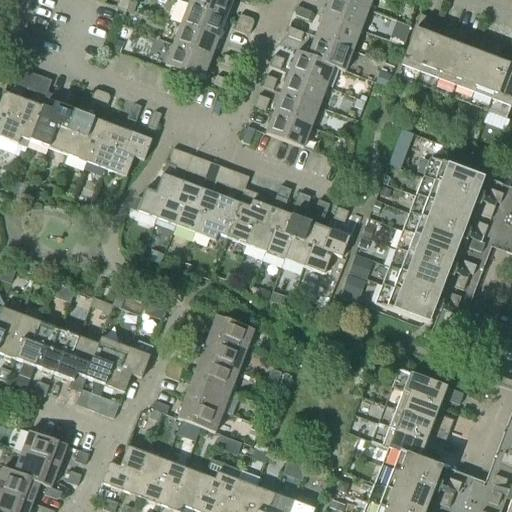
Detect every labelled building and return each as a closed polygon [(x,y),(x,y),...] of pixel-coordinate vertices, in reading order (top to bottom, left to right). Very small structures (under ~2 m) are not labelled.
[(125,13),(130,2),(123,0),(118,0),(115,9),(125,13)] [(225,20),(232,0),(189,0),(187,6),(225,20)] [(360,32),(367,12),(336,0),(328,0),(322,18),(360,32)] [(336,0),(367,12),(371,0),(336,0)] [(217,41),(225,20),(187,6),(179,26),(217,41)] [(307,22),(310,14),(295,8),(293,14),(295,18),(307,22)] [(253,25),(251,21),(239,16),(236,24),(251,30),(253,25)] [(416,81),(432,39),(425,36),(430,21),(419,17),(397,74),(416,81)] [(352,52),(360,32),(322,18),(314,38),(352,52)] [(249,36),(251,30),(236,24),(233,32),(245,37),(249,36)] [(209,61),(217,41),(179,26),(172,47),(209,61)] [(434,88),(456,31),(445,27),(440,42),(432,39),(416,81),(434,88)] [(300,43),(303,35),(288,29),(285,35),(287,38),(300,43)] [(452,95),(468,52),(461,49),(466,35),(456,31),(434,88),(452,95)] [(344,74),(352,52),(314,38),(307,58),(306,59),(333,69),(332,70),(344,74)] [(470,101),(492,44),(481,40),(476,55),(468,52),(452,95),(470,101)] [(488,108),(504,66),(496,63),(502,48),(492,44),(470,101),(488,108)] [(201,82),(209,61),(172,47),(164,68),(201,82)] [(325,90),(332,70),(333,69),(306,59),(307,58),(295,54),(287,75),(325,90)] [(238,65),(236,62),(224,57),(220,65),(236,71),(238,65)] [(279,72),(284,61),(273,57),(268,68),(279,72)] [(507,115),(511,101),(511,67),(511,69),(504,66),(488,108),(507,115)] [(15,87),(20,74),(18,71),(13,68),(7,83),(15,87)] [(317,109),(325,90),(287,75),(280,95),(317,109)] [(34,94),(39,81),(37,78),(32,76),(26,91),(34,94)] [(272,92),(276,81),(265,77),(261,88),(272,92)] [(230,86),(228,83),(216,78),(212,86),(228,92),(230,86)] [(66,158),(74,136),(85,140),(92,121),(96,109),(102,94),(96,92),(93,94),(84,117),(73,113),(66,133),(55,129),(47,151),(66,158)] [(15,121),(22,102),(2,94),(0,99),(0,130),(5,118),(15,121)] [(104,112),(109,100),(107,96),(102,94),(96,109),(104,112)] [(66,133),(73,113),(55,107),(58,99),(46,95),(40,109),(41,109),(28,144),(47,151),(55,129),(66,133)] [(310,130),(317,109),(280,95),(272,115),(310,130)] [(264,113),(268,101),(258,97),(253,108),(264,113)] [(28,144),(41,109),(40,109),(22,102),(15,121),(5,118),(0,130),(0,152),(13,157),(15,152),(23,155),(28,144)] [(134,124),(140,109),(134,107),(131,108),(126,121),(134,124)] [(154,132),(160,116),(154,114),(151,116),(146,128),(154,132)] [(302,151),(310,130),(272,115),(264,136),(302,151)] [(104,147),(111,128),(92,121),(85,140),(74,136),(66,158),(85,165),(94,144),(104,147)] [(123,154),(130,135),(111,128),(104,147),(94,144),(85,165),(105,172),(113,151),(123,154)] [(248,147),(254,132),(246,129),(241,142),(242,145),(248,147)] [(125,180),(133,159),(143,163),(150,143),(130,135),(123,154),(113,151),(105,172),(125,180)] [(399,171),(406,153),(408,148),(396,144),(388,167),(399,171)] [(174,204),(181,184),(173,181),(174,169),(179,156),(177,153),(172,151),(162,177),(161,177),(154,195),(144,191),(135,214),(156,221),(164,200),(174,204)] [(193,176),(198,164),(196,160),(191,158),(185,173),(193,176)] [(427,327),(482,181),(428,161),(373,307),(427,327)] [(212,218),(219,199),(211,195),(215,184),(212,183),(217,171),(215,167),(210,165),(200,191),(193,211),(183,207),(175,229),(194,236),(202,214),(212,218)] [(510,183),(511,179),(511,175),(497,170),(494,177),(510,183)] [(231,190),(236,178),(234,174),(229,172),(223,187),(231,190)] [(193,211),(200,191),(181,184),(174,204),(164,200),(156,221),(175,229),(183,207),(193,211)] [(286,203),(290,192),(279,188),(275,199),(286,203)] [(263,230),(271,210),(270,210),(262,207),(265,200),(243,191),(238,206),(239,206),(226,240),(245,248),(253,226),(263,230)] [(498,207),(501,197),(489,193),(486,202),(498,207)] [(305,210),(309,199),(298,195),(294,206),(305,210)] [(239,206),(238,206),(219,199),(212,218),(202,214),(194,236),(214,243),(216,237),(226,240),(239,206)] [(283,237),(290,218),(281,215),(286,203),(275,199),(270,210),(271,210),(263,230),(253,226),(245,248),(264,255),(272,233),(283,237)] [(321,252),(328,232),(320,229),(328,206),(317,202),(309,225),(302,244),(292,241),(283,262),(302,269),(311,248),(321,252)] [(489,222),(493,210),(484,206),(479,219),(489,222)] [(343,224),(347,214),(336,209),(332,220),(343,224)] [(302,244),(309,225),(290,218),(283,237),(272,233),(264,255),(283,262),(292,241),(302,244)] [(482,241),(486,229),(477,226),(472,238),(482,241)] [(340,260),(348,240),(328,232),(321,252),(311,248),(302,269),(323,277),(330,256),(340,260)] [(479,256),(483,247),(470,242),(467,252),(479,256)] [(471,278),(474,269),(462,264),(459,274),(471,278)] [(462,294),(466,282),(457,278),(452,290),(462,294)] [(454,313),(459,301),(450,297),(445,310),(454,313)] [(12,339),(20,318),(0,309),(0,340),(2,335),(12,339)] [(452,328),(456,319),(443,314),(440,323),(452,328)] [(31,346),(39,325),(20,318),(12,339),(2,335),(0,340),(0,356),(14,362),(21,343),(31,346)] [(244,354),(252,333),(215,318),(207,340),(244,354)] [(196,336),(199,328),(186,323),(183,324),(181,330),(196,336)] [(50,354),(58,332),(39,325),(31,346),(21,343),(14,362),(22,365),(14,388),(25,392),(33,369),(40,350),(50,354)] [(193,344),(196,336),(181,330),(178,335),(180,339),(193,344)] [(69,361),(77,339),(58,332),(50,354),(40,350),(33,369),(52,377),(59,357),(69,361)] [(84,381),(97,347),(77,339),(69,361),(59,357),(52,377),(70,383),(67,391),(79,395),(85,381),(84,381)] [(237,374),(244,354),(207,340),(199,360),(237,374)] [(128,351),(108,343),(106,350),(97,347),(84,381),(85,381),(91,384),(91,396),(86,409),(88,412),(93,414),(103,388),(110,369),(120,372),(128,351)] [(140,381),(152,349),(137,344),(134,353),(128,351),(120,372),(110,369),(103,388),(123,396),(130,377),(140,381)] [(229,394),(237,374),(199,360),(192,380),(229,394)] [(180,376),(183,368),(171,363),(167,365),(165,370),(180,376)] [(0,382),(6,385),(10,374),(0,370),(0,382)] [(177,384),(180,376),(165,370),(163,376),(165,379),(177,384)] [(462,396),(403,374),(396,393),(438,409),(441,401),(458,408),(462,396)] [(221,414),(229,394),(192,380),(184,400),(221,414)] [(44,399),(48,388),(37,384),(33,395),(44,399)] [(435,416),(438,409),(396,393),(389,411),(448,433),(452,422),(435,416)] [(213,436),(221,414),(184,400),(176,421),(213,436)] [(112,421),(118,406),(110,403),(105,416),(107,419),(112,421)] [(165,417),(168,409),(155,404),(152,406),(150,411),(165,417)] [(448,433),(389,411),(382,429),(425,445),(427,437),(444,443),(448,433)] [(422,452),(425,445),(382,429),(375,448),(386,452),(434,470),(435,469),(439,458),(422,452)] [(57,469),(65,448),(28,434),(20,455),(57,469)] [(138,478),(146,456),(126,449),(118,469),(108,465),(100,486),(120,493),(128,474),(138,478)] [(424,511),(439,475),(440,471),(435,469),(434,470),(386,452),(363,511),(424,511)] [(84,468),(88,457),(77,453),(73,464),(84,468)] [(49,491),(49,490),(57,469),(20,455),(12,474),(12,475),(38,485),(38,486),(45,489),(49,491)] [(139,501),(147,481),(157,485),(165,463),(146,456),(138,478),(128,474),(120,493),(139,501)] [(510,470),(511,466),(511,460),(502,456),(498,466),(510,470)] [(158,508),(166,488),(176,492),(184,471),(165,463),(157,485),(147,481),(139,501),(158,508)] [(0,493),(31,506),(38,486),(38,485),(12,475),(12,474),(1,470),(0,473),(0,493)] [(190,511),(204,478),(184,471),(176,492),(166,488),(158,508),(169,511),(190,511)] [(212,511),(217,500),(228,504),(236,482),(206,471),(204,478),(190,511),(212,511)] [(76,489),(80,477),(69,473),(65,484),(76,489)] [(502,492),(506,483),(493,478),(490,488),(502,492)] [(456,495),(460,486),(448,481),(444,491),(456,495)] [(234,511),(236,507),(247,511),(255,490),(236,482),(228,504),(217,500),(212,511),(234,511)] [(59,500),(61,494),(49,490),(49,491),(45,489),(42,497),(55,502),(59,500)] [(268,511),(274,497),(255,490),(247,511),(236,507),(234,511),(268,511)] [(0,511),(28,511),(31,506),(0,493),(0,511)] [(496,509),(500,497),(491,493),(486,505),(496,509)] [(447,511),(452,499),(442,495),(438,508),(447,511)] [(289,511),(293,504),(274,497),(268,511),(289,511)] [(101,511),(113,511),(116,505),(105,501),(101,511)]
